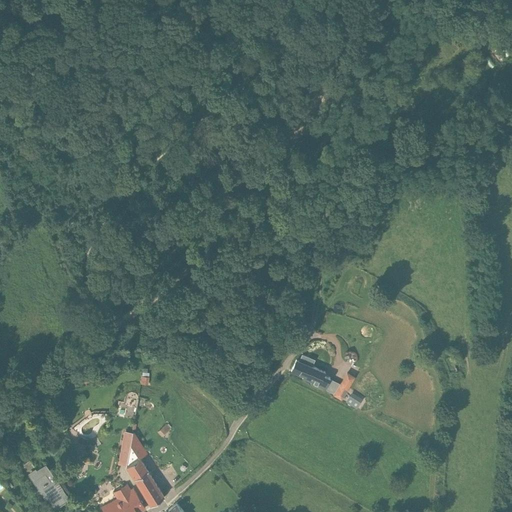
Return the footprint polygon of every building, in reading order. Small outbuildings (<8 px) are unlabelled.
[(317,369),(296,360),(291,371),(299,374),(299,375),(303,376),(302,378),(311,382),(310,383),(325,390),(330,377),(325,375),(326,371),(318,368),(317,369)] [(346,373),(333,395),(342,400),(355,377),(346,373)] [(358,407),(364,397),(353,391),(347,401),(358,407)] [(127,397),(126,406),(136,407),(136,398),(127,397)] [(163,426),(157,432),(161,437),(168,430),(163,426)] [(132,432),(131,441),(126,466),(139,458),(147,453),(133,432),(132,432)] [(123,440),(118,464),(126,466),(131,441),(124,440),(123,440)] [(148,470),(139,458),(126,466),(134,478),(148,470)] [(63,489),(58,492),(53,484),(57,481),(45,463),(29,475),(33,482),(41,494),(45,491),(56,508),(70,499),(63,489)] [(134,478),(145,495),(158,487),(148,470),(134,478)] [(158,487),(145,495),(151,504),(164,496),(158,487)] [(138,511),(145,508),(138,496),(130,501),(125,492),(118,496),(112,499),(114,504),(104,510),(104,511),(138,511)] [(184,511),(176,503),(165,511),(184,511)]
